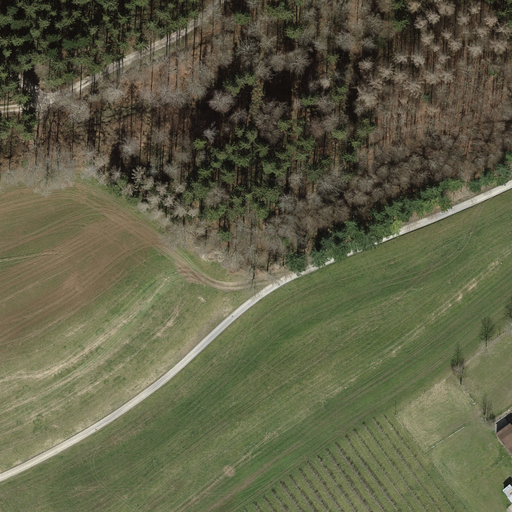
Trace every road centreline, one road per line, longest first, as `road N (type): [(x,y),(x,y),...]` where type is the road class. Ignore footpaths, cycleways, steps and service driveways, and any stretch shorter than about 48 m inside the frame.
road 1 (track): [(0,479),(138,399),(281,277),(511,180)]
road 2 (track): [(0,109),(203,29),(236,0)]
